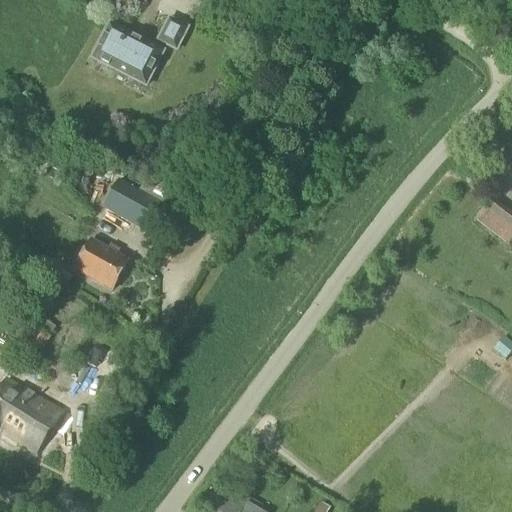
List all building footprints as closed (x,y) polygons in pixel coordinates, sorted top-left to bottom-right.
[(157,42),(175,51),(190,23),(172,14),(157,42)] [(92,60),(145,87),(162,54),(110,27),(92,60)] [(102,210),(145,235),(153,221),(176,234),(197,197),(114,176),(111,181),(117,185),(102,210)] [(475,223),(505,248),(511,239),(511,224),(489,206),(475,223)] [(75,272),(112,292),(128,263),(91,242),(75,272)] [(56,282),(66,287),(70,279),(60,274),(56,282)] [(50,338),(34,329),(24,348),(39,357),(51,339),(50,338)] [(0,388),(0,435),(37,456),(61,413),(5,380),(0,388)] [(213,511),(257,511),(248,506),(244,511),(237,511),(235,510),(238,504),(223,495),(213,511)]
